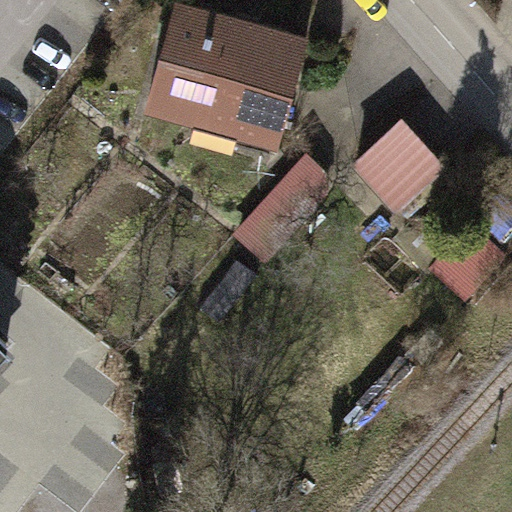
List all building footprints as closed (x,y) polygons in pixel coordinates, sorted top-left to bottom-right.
[(314,47),(168,5),(138,107),(284,150),(314,47)] [(445,177),(397,122),(341,170),(389,225),(445,177)] [(333,195),(294,163),(227,245),(266,277),(333,195)] [(473,293),(511,253),(481,223),(442,263),(473,293)] [(0,357),(17,339),(0,322),(0,357)]
